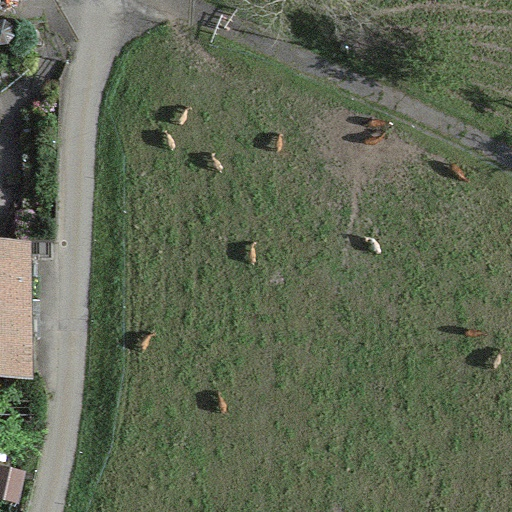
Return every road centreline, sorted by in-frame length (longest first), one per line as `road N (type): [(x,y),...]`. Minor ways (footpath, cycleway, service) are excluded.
road 1 (track): [(93,0),(69,384),(45,511)]
road 2 (track): [(511,168),(176,0)]
